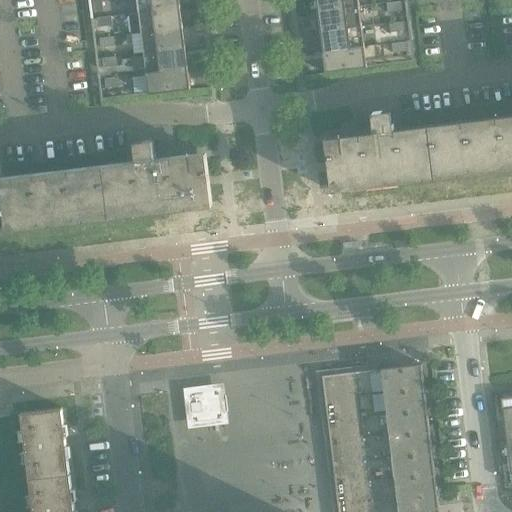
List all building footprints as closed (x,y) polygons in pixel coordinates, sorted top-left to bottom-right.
[(92,0),(94,13),(103,11),(101,0),(92,0)] [(136,0),(138,13),(152,12),(180,8),(178,0),(136,0)] [(316,0),(317,12),(345,8),(359,7),(358,0),(316,0)] [(386,3),(388,13),(402,11),(401,2),(386,3)] [(317,12),(320,32),(348,29),(362,27),(359,7),(345,8),(317,12)] [(152,12),(138,13),(141,34),(154,32),(182,28),(180,8),(152,12)] [(112,26),(111,17),(97,18),(98,28),(112,26)] [(389,24),(390,33),(404,31),(403,22),(389,24)] [(320,32),(322,53),(350,49),(364,47),(362,27),(348,29),(320,32)] [(154,32),(141,34),(143,54),(157,52),(185,49),(182,28),(154,32)] [(115,46),(114,37),(99,39),(101,48),(115,46)] [(391,44),(393,54),(407,52),(406,42),(391,44)] [(350,49),(322,53),(325,73),(367,68),(364,47),(350,49)] [(143,54),(146,74),(159,72),(187,69),(185,49),(157,52),(143,54)] [(117,67),(116,57),(102,59),(103,68),(117,67)] [(159,72),(146,74),(148,95),(190,90),(187,69),(159,72)] [(120,87),(119,77),(104,79),(105,89),(120,87)] [(511,120),(395,135),(392,110),(372,113),(357,115),(360,140),(326,144),(330,172),(332,189),(511,166),(511,120)] [(2,185),(1,179),(0,178),(0,179),(2,199),(4,210),(2,210),(2,214),(4,214),(6,232),(8,232),(8,229),(196,205),(195,202),(196,202),(197,205),(210,203),(210,200),(211,200),(209,187),(206,159),(172,163),(169,139),(135,143),(138,168),(2,185)] [(440,511),(435,472),(434,461),(433,450),(427,407),(426,397),(422,365),(323,376),(339,511),(440,511)] [(190,394),(193,423),(222,419),(219,390),(190,394)] [(511,440),(511,397),(501,399),(507,441),(511,440)] [(20,413),(29,479),(70,474),(62,408),(20,413)] [(74,511),(70,474),(29,479),(32,511),(74,511)]
